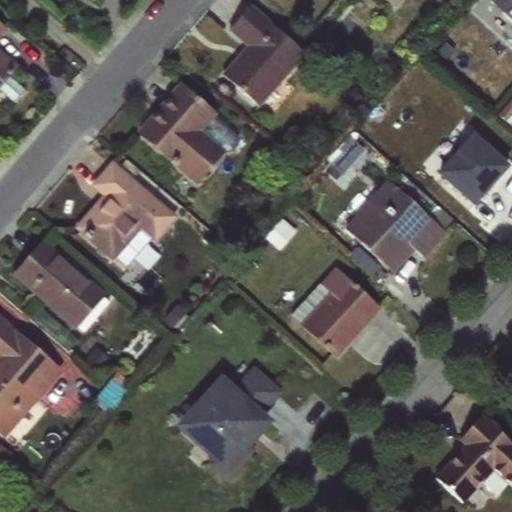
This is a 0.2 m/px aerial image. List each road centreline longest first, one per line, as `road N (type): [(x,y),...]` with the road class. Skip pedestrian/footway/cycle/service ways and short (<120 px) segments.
road 1 (residential): [(511,276),(299,511)]
road 2 (residential): [(179,0),(0,206)]
